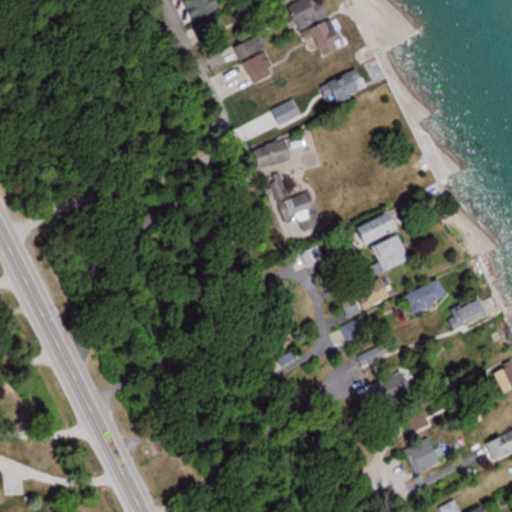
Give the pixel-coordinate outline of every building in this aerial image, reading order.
[(189,24),(213,7),(208,0),(176,0),(173,2),(189,24)] [(315,22),(322,19),(311,0),(302,0),(280,12),(292,37),(300,32),(314,59),(330,51),(315,22)] [(231,47),(249,87),(272,77),(254,37),(231,47)] [(346,74),(317,86),(325,104),(353,91),(346,74)] [(285,114),(280,104),(267,112),(272,121),(285,114)] [(255,172),(285,161),(278,141),(248,152),(255,172)] [(284,198),(281,191),(270,195),(280,222),(292,217),(298,231),(316,224),(303,191),(284,198)] [(390,233),(383,214),(347,228),(354,247),(390,233)] [(404,261),(391,236),(365,249),(377,274),(404,261)] [(344,320),(380,300),(369,280),(333,300),(344,320)] [(440,299),(431,281),(398,297),(406,315),(440,299)] [(439,315),(449,333),(483,316),(473,297),(439,315)] [(356,358),(362,371),(385,360),(379,347),(356,358)] [(495,396),(511,386),(511,369),(508,361),(484,373),(495,396)] [(412,431),(423,425),(415,411),(404,417),(412,431)] [(491,464),(511,452),(511,427),(481,444),(491,464)] [(411,476),(435,468),(427,442),(402,449),(411,476)] [(441,511),(478,511),(476,508),(467,511),(456,511),(452,502),(440,509),(441,511)]
